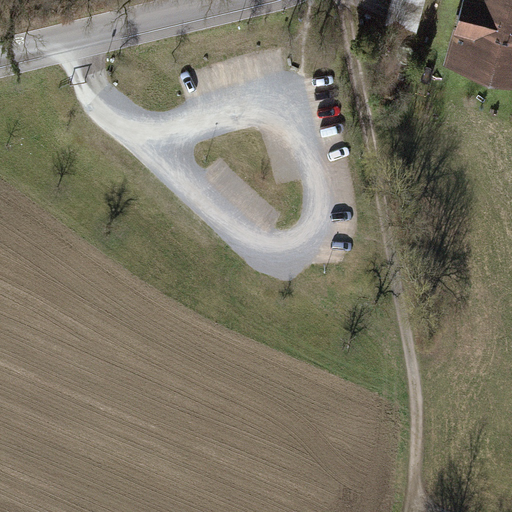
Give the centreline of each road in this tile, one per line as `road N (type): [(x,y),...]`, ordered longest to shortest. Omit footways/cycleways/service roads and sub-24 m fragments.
road 1 (track): [(348,0),(417,386),(412,511)]
road 2 (residential): [(0,60),(226,0)]
